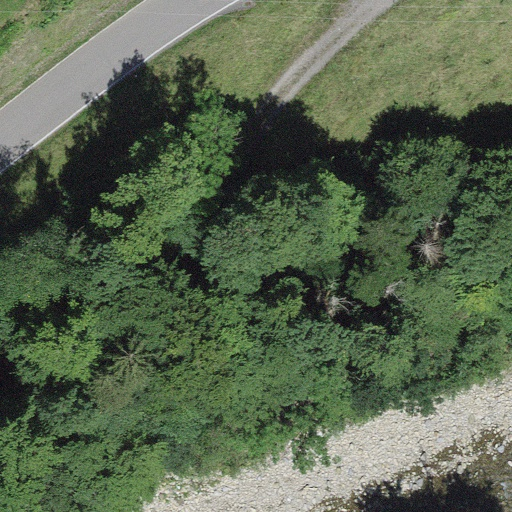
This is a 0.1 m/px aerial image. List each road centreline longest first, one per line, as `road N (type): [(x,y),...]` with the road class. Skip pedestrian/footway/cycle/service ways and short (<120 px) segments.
road 1 (track): [(373,0),(261,109),(160,267),(0,391)]
road 2 (tertiary): [(195,0),(0,147)]
